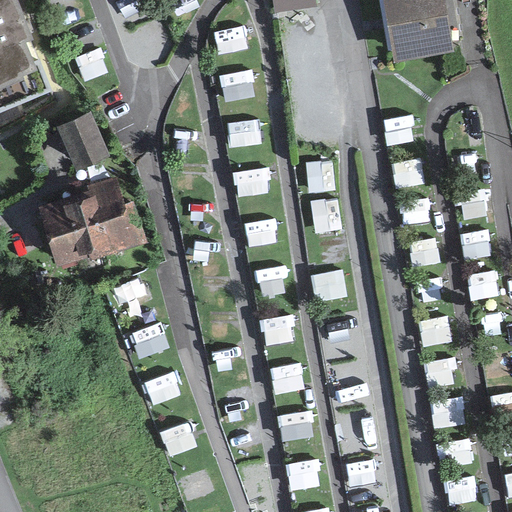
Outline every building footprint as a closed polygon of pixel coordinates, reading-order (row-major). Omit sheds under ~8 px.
[(17,0),(0,0),(0,103),(49,85),(17,0)] [(318,5),(317,0),(272,0),(274,11),(318,5)] [(448,46),(440,0),(382,0),(392,55),(448,46)] [(218,34),(222,58),(251,53),(246,28),(218,34)] [(86,83),(109,75),(102,52),(79,59),(86,83)] [(253,72),(221,78),(227,105),(258,98),(253,72)] [(102,154),(87,115),(61,126),(77,164),(102,154)] [(386,122),(390,147),(417,143),(412,117),(386,122)] [(262,123),(230,124),(231,149),(262,148),(262,123)] [(480,156),(460,155),(459,220),(488,221),(488,192),(479,192),(480,156)] [(394,165),(397,190),(426,186),(423,161),(394,165)] [(338,193),(333,162),(306,166),(311,197),(338,193)] [(236,174),(239,199),(272,195),(269,170),(236,174)] [(112,184),(41,204),(58,261),(129,241),(112,184)] [(317,237),(343,233),(339,200),(312,204),(317,237)] [(440,267),(439,238),(435,238),(434,207),(408,208),(412,268),(440,267)] [(247,226),(251,249),(281,244),(277,221),(247,226)] [(465,260),(493,258),(491,233),(463,235),(465,260)] [(258,273),(263,299),(289,295),(285,268),(258,273)] [(313,276),(316,302),(348,298),(345,272),(313,276)] [(472,304),(500,300),(497,273),(469,277),(472,304)] [(147,278),(116,287),(124,314),(155,305),(147,278)] [(297,344),(295,317),(263,320),(265,346),(297,344)] [(450,319),(421,322),(424,348),(453,344),(450,319)] [(163,325),(134,335),(142,360),(172,350),(163,325)] [(457,361),(427,362),(429,401),(447,401),(446,389),(459,388),(457,361)] [(271,370),(276,397),(307,392),(302,365),(271,370)] [(146,383),(151,405),(181,399),(176,376),(146,383)] [(511,395),(493,398),(496,422),(511,420),(511,395)] [(465,401),(433,402),(434,429),(466,427),(465,401)] [(313,414),(280,416),(282,443),(315,440),(313,414)] [(163,431),(168,457),(197,451),(191,425),(163,431)] [(441,467),(472,465),(470,443),(439,445),(441,467)] [(293,493),(321,488),(317,461),(288,466),(293,493)] [(187,503),(216,495),(210,472),(181,480),(187,503)] [(511,474),(502,476),(508,502),(511,501),(511,474)] [(449,507),(476,506),(475,481),(448,482),(449,507)]
